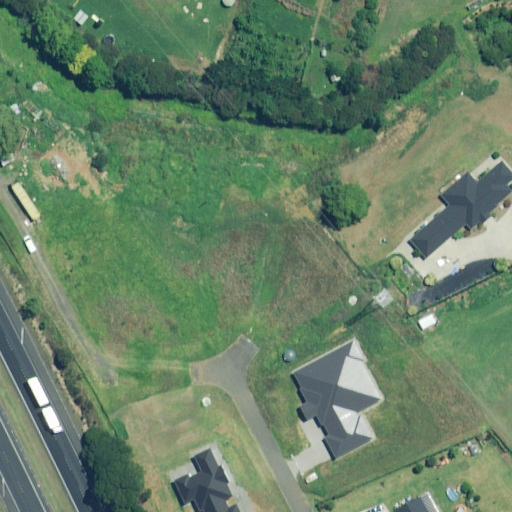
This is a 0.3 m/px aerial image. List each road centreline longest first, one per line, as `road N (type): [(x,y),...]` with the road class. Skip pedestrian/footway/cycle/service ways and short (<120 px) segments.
road 1 (motorway): [(0,337),(90,511)]
road 2 (residential): [(300,511),(220,365)]
